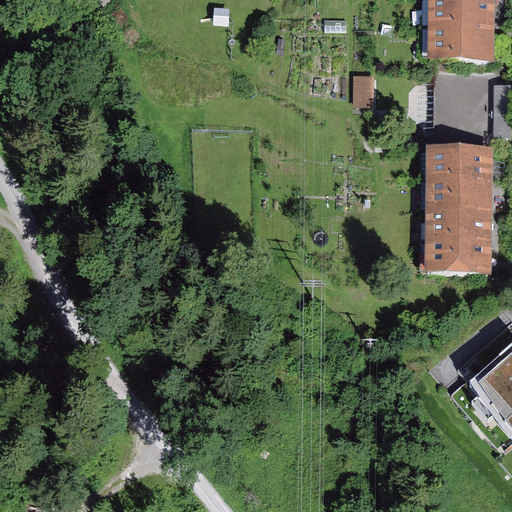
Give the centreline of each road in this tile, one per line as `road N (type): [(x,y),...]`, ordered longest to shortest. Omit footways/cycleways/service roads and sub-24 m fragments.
road 1 (track): [(221,511),(34,246),(0,174)]
road 2 (track): [(90,11),(0,106)]
